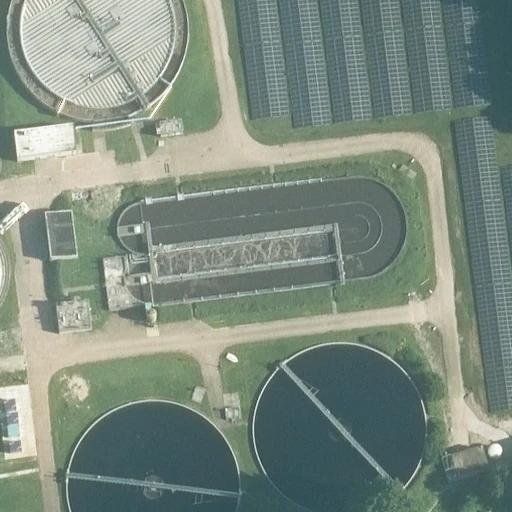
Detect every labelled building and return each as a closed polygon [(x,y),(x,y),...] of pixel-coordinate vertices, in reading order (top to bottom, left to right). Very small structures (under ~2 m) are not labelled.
[(13,0),(10,7),(6,27),(7,48),(13,68),(22,86),(36,101),(53,113),(72,121),(92,125),(92,133),(102,133),(111,132),(121,130),(130,127),(128,119),(147,109),(164,95),(177,78),(185,57),(188,36),(186,14),(180,0),(13,0)] [(159,126),(160,138),(182,135),(181,123),(159,126)] [(13,136),(17,163),(76,156),(72,129),(13,136)] [(44,218),(50,263),(77,259),(71,214),(44,218)] [(98,316),(90,317),(88,303),(55,307),(59,335),(91,331),(90,323),(98,322),(98,316)] [(255,411),(252,432),(255,453),(263,473),(275,490),(291,504),(307,511),(372,511),(373,511),(372,511),(379,511),(379,509),(395,499),(408,485),(418,469),(424,451),(426,432),(424,411),(416,391),(404,374),(389,360),(370,350),(350,345),(329,345),(308,350),(290,360),(274,374),(262,391),(255,411)] [(68,468),(66,489),(69,511),(68,511),(236,511),(238,505),(240,489),(237,468),(230,448),(218,431),(202,417),(184,407),(163,402),(142,402),(122,407),(103,417),(88,431),(76,448),(68,468)] [(471,437),(473,445),(480,443),(478,436),(471,437)] [(480,453),(439,465),(446,488),(487,476),(480,453)]
